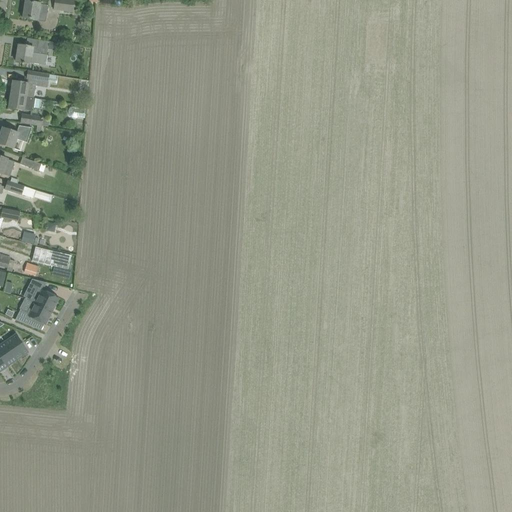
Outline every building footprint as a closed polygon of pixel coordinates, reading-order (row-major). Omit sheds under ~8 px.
[(54,0),(53,10),(73,12),(74,0),(54,0)] [(23,19),(33,20),(37,21),(38,13),(46,14),(48,6),(40,4),(35,3),(25,2),(23,19)] [(18,46),(16,62),(26,64),(30,65),(30,63),(45,66),(47,55),(48,47),(62,49),(63,44),(49,42),(33,40),(31,48),(29,47),(28,47),(18,46)] [(13,82),(11,95),(26,98),(34,99),(35,86),(36,85),(47,87),(48,82),(55,84),(56,77),(37,73),(35,81),(28,80),(27,84),(23,83),(13,82)] [(26,98),(11,95),(9,109),(19,110),(23,111),(24,110),(31,112),(31,108),(39,109),(41,100),(34,99),(26,98)] [(68,112),(68,113),(68,114),(69,114),(69,115),(70,116),(70,117),(71,117),(72,117),(72,118),(73,118),(74,118),(75,118),(76,118),(77,117),(85,118),(86,109),(73,107),(72,107),(71,107),(71,108),(70,108),(69,109),(69,110),(69,111),(68,111),(68,112)] [(21,123),(37,126),(42,126),(48,127),(50,120),(22,115),(21,123)] [(31,129),(29,128),(19,126),(17,133),(3,128),(0,136),(0,144),(7,147),(13,149),(16,140),(26,143),(31,129)] [(2,174),(9,177),(14,162),(0,157),(0,174),(2,175),(2,174)] [(20,164),(39,170),(38,172),(42,174),(43,172),(43,173),(46,166),(22,158),(20,164)] [(33,197),(50,202),(52,194),(36,190),(36,191),(24,187),(8,182),(5,189),(21,194),(33,198),(33,197)] [(0,228),(3,219),(18,221),(20,212),(0,208),(0,228)] [(24,232),(21,242),(37,246),(38,239),(34,238),(35,235),(24,232)] [(0,266),(7,269),(7,270),(12,272),(15,261),(10,260),(11,258),(0,254),(0,266)] [(27,263),(24,273),(36,277),(39,266),(27,263)] [(32,281),(23,297),(26,299),(32,302),(52,312),(59,299),(55,297),(56,295),(50,292),(49,294),(43,291),(46,284),(32,281)] [(6,283),(4,292),(10,294),(12,284),(6,283)] [(32,302),(27,313),(21,310),(15,320),(32,327),(35,320),(45,325),(52,312),(32,302)] [(4,342),(17,360),(28,352),(16,334),(4,342)] [(0,345),(0,355),(8,367),(17,360),(4,342),(0,345)]
